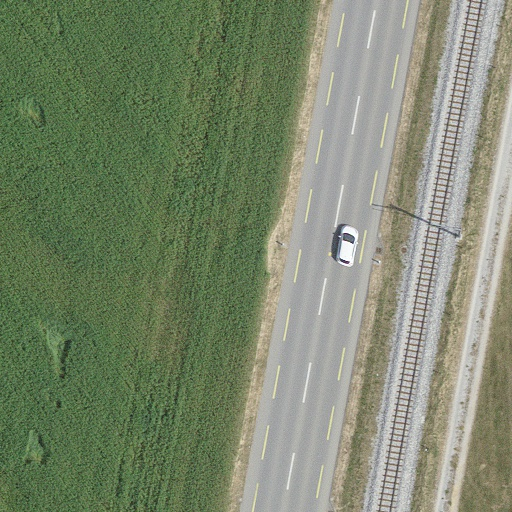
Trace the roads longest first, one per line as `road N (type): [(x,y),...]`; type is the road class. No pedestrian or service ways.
road 1 (tertiary): [(376,0),(284,511)]
road 2 (track): [(446,511),(511,154)]
